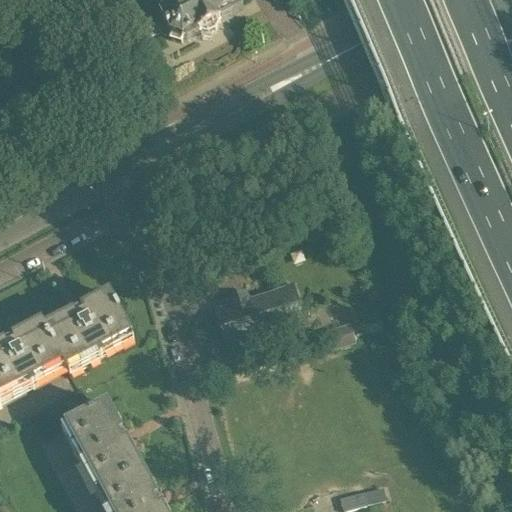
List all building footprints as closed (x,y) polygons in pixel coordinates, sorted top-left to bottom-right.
[(237,8),(232,0),(155,0),(163,14),(160,16),(171,36),(170,42),(181,45),(183,40),(197,32),(199,35),(201,34),(207,35),(215,31),(218,24),(220,23),(218,18),(237,8)] [(64,369),(67,374),(69,373),(97,358),(99,363),(105,360),(103,355),(133,339),(111,297),(81,313),(72,317),(45,332),(64,369)] [(232,311),(219,314),(228,345),(283,330),(274,299),(248,306),(246,300),(230,305),(232,311)] [(64,369),(45,332),(42,326),(13,342),(5,346),(0,348),(0,402),(28,388),(31,392),(37,389),(35,384),(64,369)] [(318,358),(356,347),(351,327),(312,338),(318,358)] [(85,466),(100,495),(144,472),(129,444),(124,435),(108,406),(65,429),(67,432),(81,459),(77,462),(81,468),(85,466)] [(144,472),(100,495),(109,511),(165,511),(163,508),(158,499),(144,472)] [(383,491),(340,502),(343,511),(353,511),(387,503),(383,491)]
